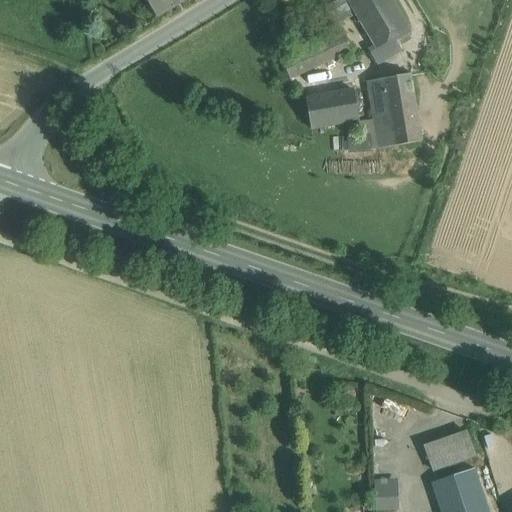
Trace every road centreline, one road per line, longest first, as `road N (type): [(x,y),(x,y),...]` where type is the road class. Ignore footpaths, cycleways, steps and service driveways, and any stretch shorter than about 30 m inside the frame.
road 1 (unknown): [(101,70),(123,122),(148,142),(438,244),(463,216),(487,161),(480,117),(445,42)]
road 2 (secondary): [(5,185),(511,361)]
road 3 (unclassified): [(5,185),(29,141),(85,80),(220,0)]
